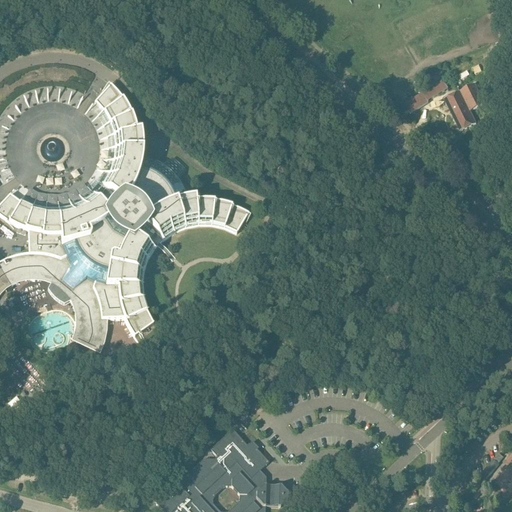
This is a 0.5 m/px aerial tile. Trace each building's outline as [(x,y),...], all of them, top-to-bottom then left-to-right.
[(488,80),(498,81),(499,69),(490,68),(488,80)] [(422,95),(405,106),(411,116),(429,104),(428,103),(448,90),(442,81),(422,94),(422,95)] [(0,267),(5,277),(10,274),(14,281),(16,280),(23,278),(31,277),(38,277),(45,279),(52,281),(48,291),(51,296),(55,300),(59,304),(64,306),(74,301),(77,307),(79,315),(80,322),(79,329),(78,337),(77,339),(99,348),(100,343),(103,332),(103,322),(124,321),(126,325),(127,328),(129,331),(131,335),(133,338),(134,339),(154,325),(153,325),(147,314),(143,301),(142,289),(143,276),(148,263),(154,252),(163,243),(174,235),(186,230),(198,227),(211,227),(224,230),(236,235),(236,236),(249,215),(246,213),(242,212),(239,210),(235,209),(232,207),(228,206),(225,205),(221,205),(218,204),(214,203),(210,203),(206,203),(203,203),(199,203),(195,203),(190,204),(188,205),(187,200),(186,197),(185,195),(184,192),(183,189),(181,187),(180,184),(178,181),(181,177),(181,176),(182,175),(182,174),(182,172),(182,171),(182,170),(182,169),(181,167),(181,166),(180,165),(179,164),(178,164),(177,163),(176,163),(175,162),(174,162),(172,162),(171,162),(170,162),(169,163),(168,163),(167,164),(162,167),(160,166),(157,165),(155,164),(153,163),(150,162),(147,161),(144,160),(138,160),(139,157),(139,153),(139,149),(139,145),(138,140),(138,136),(137,132),(136,128),(135,124),(134,121),(132,117),(131,114),(129,110),(127,106),(125,103),(123,100),(121,97),(119,94),(116,92),(114,89),(111,86),(95,104),(97,106),(99,108),(101,111),(104,114),(105,116),(107,119),(109,122),(110,125),(111,128),(112,131),(113,134),(114,138),(115,141),(115,144),(115,147),(115,151),(115,154),(115,157),(114,160),(114,164),(113,168),(112,170),(112,172),(111,174),(110,176),(108,179),(106,182),(104,185),(101,188),(98,192),(95,195),(93,197),(90,200),(86,203),(84,205),(82,206),(80,207),(78,207),(74,209),(72,210),(69,211),(65,211),(62,212),(59,212),(56,213),(52,213),(49,213),(46,212),(43,212),(40,211),(36,210),(33,209),(31,209),(27,207),(24,206),(21,204),(18,202),(15,200),(13,198),(10,196),(0,207),(0,218),(1,219),(4,221),(7,223),(10,225),(14,227),(17,229),(21,230),(24,232),(28,233),(29,255),(25,255),(22,255),(18,256),(15,257),(12,258),(9,259),(6,260),(3,262),(0,262),(0,267)] [(461,93),(445,100),(461,134),(477,126),(471,114),(485,107),(475,86),(461,93)] [(69,90),(64,101),(78,108),(83,96),(69,90)] [(281,488),(265,487),(263,487),(254,477),(268,464),(257,451),(253,448),(252,449),(248,446),(246,447),(233,432),(232,431),(210,452),(217,459),(214,462),(203,461),(182,481),(182,484),(179,487),(175,484),(154,504),(161,511),(264,511),(265,509),(280,509),(288,495),(281,488)] [(494,459),(480,477),(485,481),(505,456),(500,453),(494,459)]
